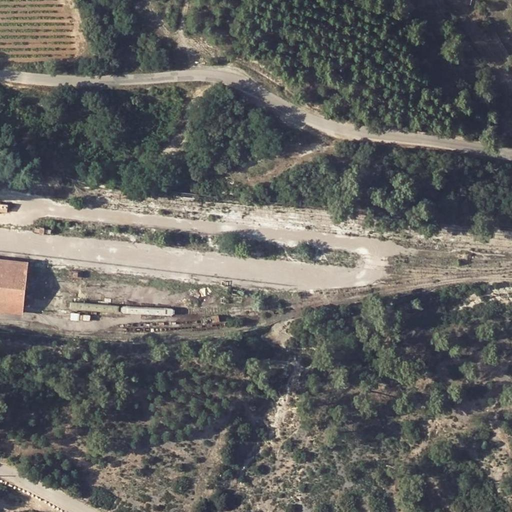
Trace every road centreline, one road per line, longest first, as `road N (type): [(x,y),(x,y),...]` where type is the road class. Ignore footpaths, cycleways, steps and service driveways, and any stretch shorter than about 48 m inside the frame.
road 1 (track): [(0,241),(332,279),(362,275),(374,253),(368,246),(44,209),(0,218)]
road 2 (unclassified): [(511,155),(332,127),(218,75),(84,82),(0,73)]
